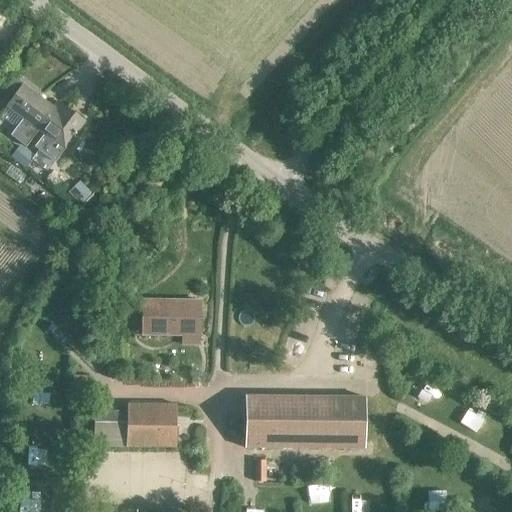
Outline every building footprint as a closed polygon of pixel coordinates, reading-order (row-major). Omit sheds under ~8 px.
[(64,149),(85,122),(57,101),(52,108),(22,85),(6,106),(23,119),(11,135),(25,145),(38,129),(64,149)] [(198,332),(198,304),(142,303),(142,336),(183,337),(183,331),(198,332)] [(365,449),(365,402),(244,401),(244,449),(365,449)] [(126,405),(126,412),(91,412),(91,448),(174,449),(174,405),(126,405)] [(254,461),(254,482),(265,482),(265,461),(254,461)]
